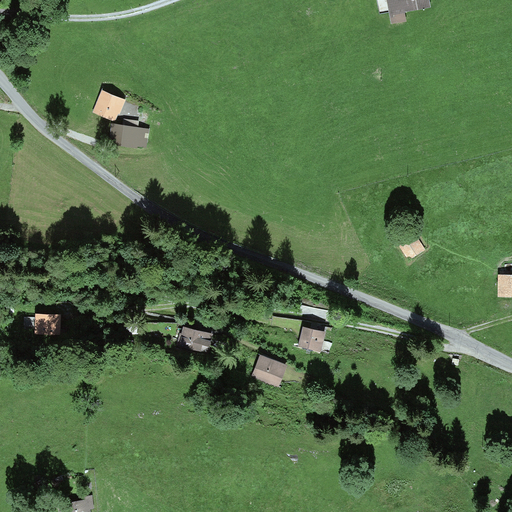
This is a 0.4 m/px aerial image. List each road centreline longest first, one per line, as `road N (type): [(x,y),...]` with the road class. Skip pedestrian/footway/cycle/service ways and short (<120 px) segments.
road 1 (unclassified): [(0,82),(45,128),(168,216),(511,363)]
road 2 (track): [(459,339),(431,362),(342,343),(271,314),(120,294),(0,294)]
road 3 (track): [(0,11),(111,14),(167,0)]
